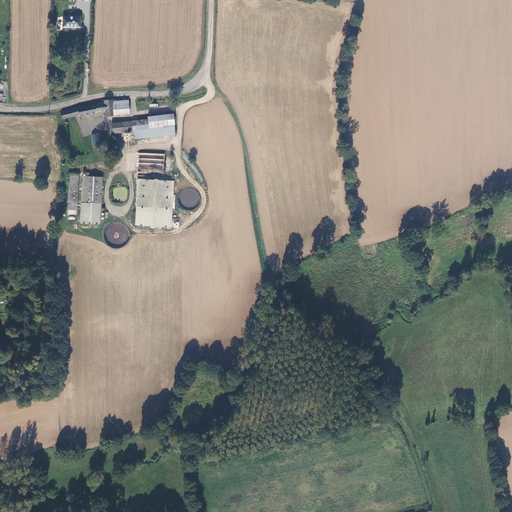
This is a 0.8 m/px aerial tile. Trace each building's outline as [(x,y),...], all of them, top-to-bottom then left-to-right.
[(64,26),(81,25),(81,15),(64,15),(64,26)] [(114,103),(114,98),(106,100),(100,101),(94,103),(96,111),(101,110),(106,109),(107,115),(115,115),(115,114),(114,103)] [(131,102),(114,103),(115,114),(131,112),(131,102)] [(94,103),(63,110),(65,117),(80,113),(81,114),(96,111),(94,103)] [(152,118),(153,129),(178,125),(177,112),(152,115),(152,118)] [(137,129),(137,131),(153,129),(152,118),(136,121),(137,129)] [(117,133),(137,129),(136,121),(136,119),(114,122),(115,131),(117,133)] [(179,133),(178,125),(153,129),(137,131),(138,138),(179,133)] [(100,133),(91,134),(92,145),(93,144),(93,146),(93,147),(95,148),(96,148),(97,147),(97,145),(96,144),(98,144),(97,137),(100,137),(100,133)] [(165,153),(139,153),(139,171),(147,171),(147,169),(160,169),(160,174),(164,174),(165,153)] [(76,178),(67,177),(66,210),(75,211),(76,178)] [(100,178),(87,178),(83,178),(81,178),(80,204),(100,205),(100,178)] [(174,180),(137,179),(136,208),(173,210),(174,180)]
